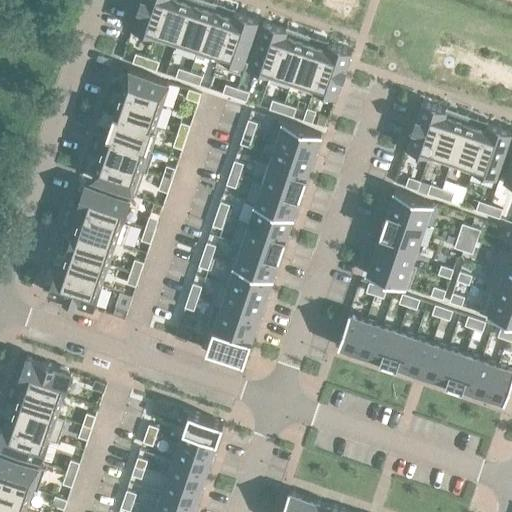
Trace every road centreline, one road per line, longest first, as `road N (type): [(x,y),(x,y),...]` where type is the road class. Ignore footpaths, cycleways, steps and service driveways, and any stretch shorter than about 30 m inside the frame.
road 1 (residential): [(276,400),(383,85)]
road 2 (residential): [(95,0),(0,283)]
road 3 (residential): [(276,400),(0,305)]
road 4 (residential): [(511,480),(276,400)]
